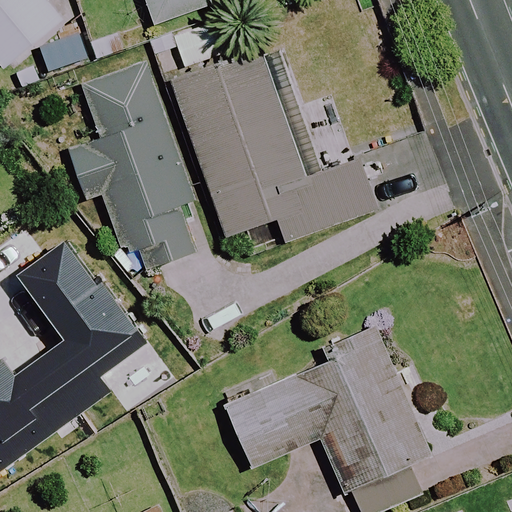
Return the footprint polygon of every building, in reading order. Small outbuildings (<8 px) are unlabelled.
[(57,0),(0,0),(0,62),(6,70),(70,19),(56,1),(57,0)] [(147,0),(156,25),(230,0),(147,0)] [(266,49),(232,61),(217,16),(152,38),(170,93),(180,90),(229,236),(281,218),(289,241),(381,210),(363,155),(344,161),(334,131),(298,143),(266,49)] [(195,204),(153,63),(86,83),(104,142),(75,150),(90,201),(108,195),(125,253),(140,248),(147,272),(200,256),(185,207),(195,204)] [(106,297),(62,241),(15,277),(59,333),(106,297)] [(437,455),(381,330),(226,399),(256,467),(324,437),(357,511),(376,511),(422,492),(411,467),(437,455)] [(0,446),(19,435),(0,404),(0,446)]
